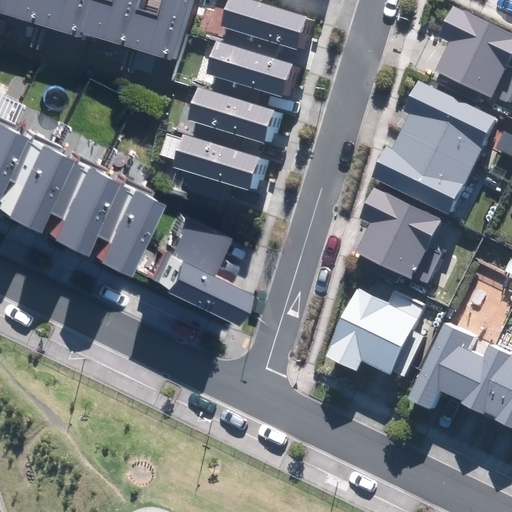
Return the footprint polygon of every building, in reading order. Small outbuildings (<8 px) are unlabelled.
[(172,60),(190,0),(0,0),(0,12),(81,38),(83,33),(172,60)] [(226,0),(219,26),(298,49),(307,16),(253,0),(226,0)] [(436,72),(492,98),(511,56),(511,33),(455,7),(441,37),(451,41),(436,72)] [(206,73),(285,96),(295,63),(216,39),(206,73)] [(372,176),(449,214),(497,118),(417,79),(403,106),(412,111),(392,151),(386,147),(372,176)] [(184,121),(265,144),(275,110),(194,88),(184,121)] [(103,263),(132,277),(166,206),(0,126),(0,199),(9,181),(20,186),(7,215),(40,231),(49,212),(66,220),(56,241),(88,256),(98,236),(112,243),(103,263)] [(173,168),(250,189),(260,156),(182,134),(173,168)] [(354,250),(428,283),(442,253),(429,247),(442,219),(373,187),(365,204),(374,208),(354,250)] [(229,320),(243,291),(203,272),(222,232),(180,212),(147,281),(229,320)] [(393,370),(403,376),(425,336),(415,330),(428,306),(396,289),(389,303),(361,288),(324,355),(354,371),(360,360),(390,376),(393,370)] [(511,354),(490,344),(484,358),(468,351),(475,337),(446,323),(409,400),(430,409),(439,391),(511,425),(511,354)]
